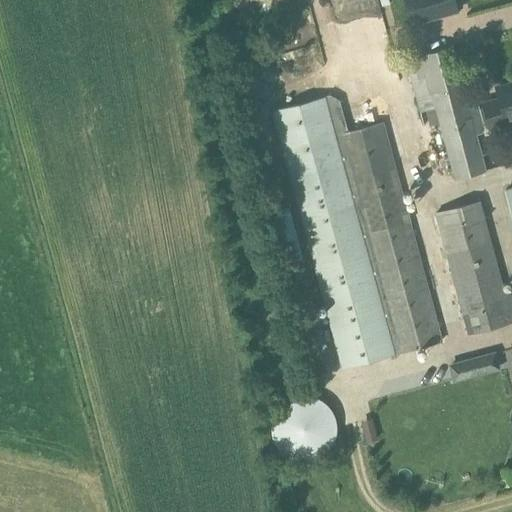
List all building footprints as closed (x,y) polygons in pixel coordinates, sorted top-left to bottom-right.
[(452,0),(402,0),(409,24),(456,11),(452,0)] [(361,31),(377,28),(374,4),(358,6),(361,31)] [(335,50),(332,17),(306,19),(308,52),(335,50)] [(420,56),(406,60),(420,114),(427,112),(431,127),(439,125),(454,181),(487,172),(477,134),(486,131),(480,106),(470,109),(454,47),(420,56)] [(500,100),(482,105),(489,130),(509,125),(508,123),(511,121),(511,86),(497,90),(500,100)] [(330,96),(273,111),(343,369),(443,343),(383,124),(352,132),(342,101),(330,96)] [(511,317),(481,201),(436,213),(468,336),(511,323),(511,317)] [(491,348),(511,347),(511,336),(491,337),(491,348)] [(470,360),(475,378),(501,370),(496,352),(470,360)] [(373,422),(362,424),(366,443),(377,440),(373,422)] [(398,444),(411,441),(406,422),(393,426),(398,444)]
